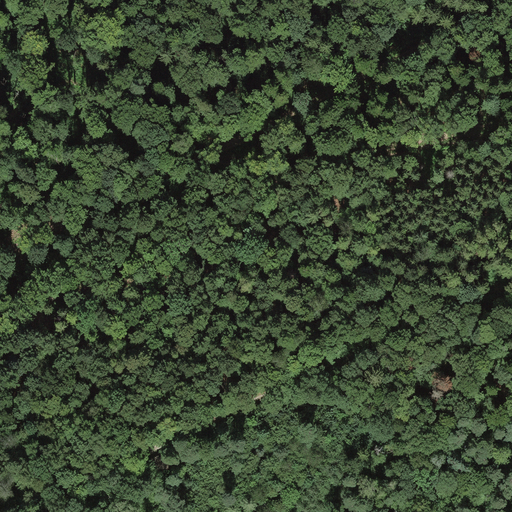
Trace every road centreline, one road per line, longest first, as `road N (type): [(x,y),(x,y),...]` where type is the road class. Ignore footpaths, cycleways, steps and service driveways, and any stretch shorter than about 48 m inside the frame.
road 1 (track): [(511,1),(0,255)]
road 2 (track): [(5,511),(311,373),(424,310),(511,278)]
road 3 (track): [(497,284),(367,296),(285,288),(252,273),(80,290),(0,285)]
road 4 (track): [(215,150),(264,162),(356,158),(432,140),(511,136)]
road 5 (track): [(271,122),(305,0)]
